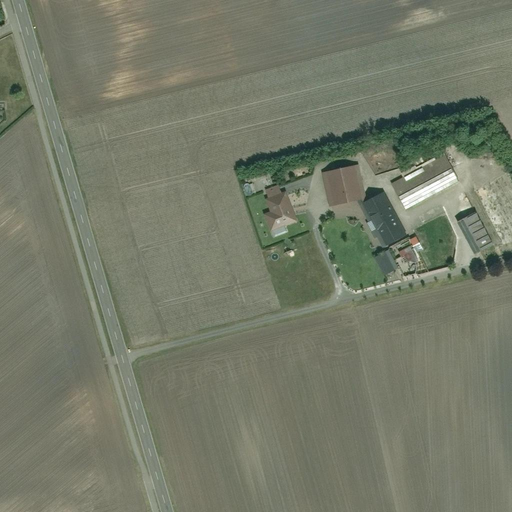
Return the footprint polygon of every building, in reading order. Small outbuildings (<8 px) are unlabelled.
[(446,155),(392,182),(406,209),(460,182),(446,155)] [(323,172),(331,208),(363,201),(356,165),(323,172)] [(292,172),(283,176),(288,187),(297,183),(292,172)] [(266,215),(272,232),(299,223),(289,194),(268,200),(273,213),(266,215)] [(390,194),(365,206),(386,251),(375,256),(386,279),(403,270),(394,251),(413,242),(390,194)] [(494,243),(477,212),(456,223),(473,254),(494,243)]
